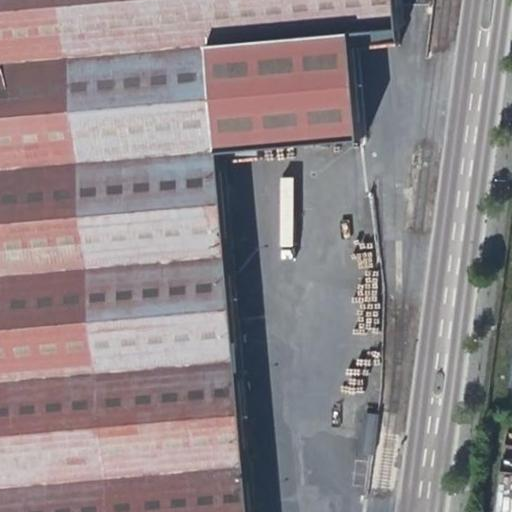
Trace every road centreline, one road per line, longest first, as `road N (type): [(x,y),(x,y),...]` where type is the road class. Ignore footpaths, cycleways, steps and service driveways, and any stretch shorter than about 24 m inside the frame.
road 1 (residential): [(434,511),(504,0)]
road 2 (residential): [(474,0),(407,511)]
